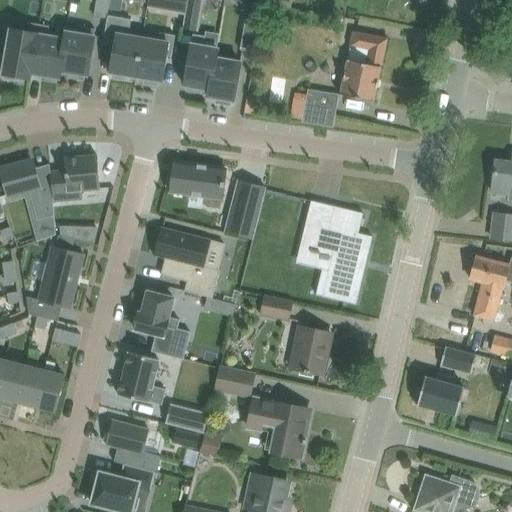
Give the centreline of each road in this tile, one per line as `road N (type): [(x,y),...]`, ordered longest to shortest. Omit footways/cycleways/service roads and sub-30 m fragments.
road 1 (residential): [(0,506),(66,486),(158,126)]
road 2 (residential): [(158,126),(434,170)]
road 3 (tertiary): [(375,425),(434,170)]
road 4 (residential): [(0,138),(46,120),(158,126)]
road 5 (residential): [(511,465),(375,425)]
